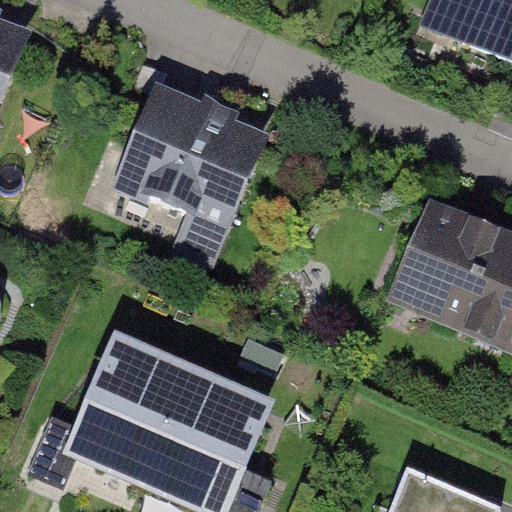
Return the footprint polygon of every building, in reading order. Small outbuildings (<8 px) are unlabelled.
[(511,58),(511,0),(440,0),(430,23),(511,58)] [(0,102),(25,47),(0,36),(0,102)] [(269,120),(157,73),(106,192),(218,239),(269,120)] [(511,222),(432,188),(386,295),(511,349),(511,222)] [(192,380),(109,345),(66,444),(149,480),(192,380)] [(232,511),(275,415),(192,380),(149,480),(224,511),(232,511)] [(490,511),(410,477),(394,511),(490,511)]
